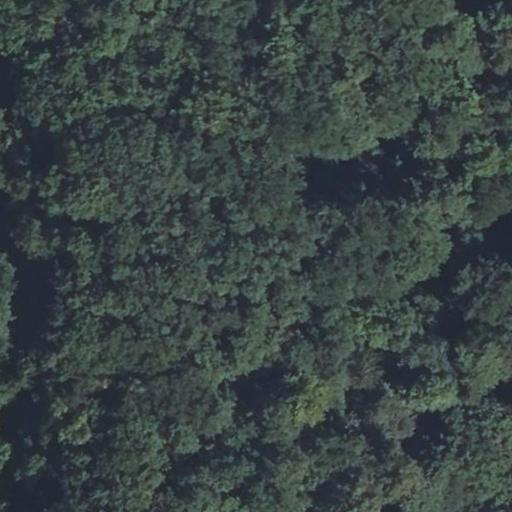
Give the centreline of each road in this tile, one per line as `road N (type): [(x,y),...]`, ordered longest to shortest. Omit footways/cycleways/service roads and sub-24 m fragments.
road 1 (track): [(346,511),(60,256)]
road 2 (track): [(511,208),(453,173),(278,0)]
road 3 (track): [(0,458),(45,371),(60,256)]
